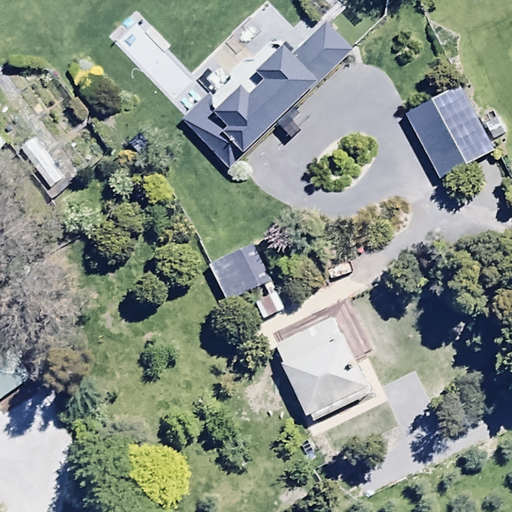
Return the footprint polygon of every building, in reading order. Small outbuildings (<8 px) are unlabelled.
[(223,129),(213,138),(203,147),(228,174),(273,130),(281,138),(303,117),(295,109),(350,56),(324,29),(287,64),(272,47),(209,107),(218,116),(214,120),(223,129)] [(458,87),(399,116),(433,184),(492,155),(458,87)] [(65,179),(31,138),(16,150),(50,192),(65,179)] [(185,211),(197,244),(228,233),(221,213),(217,215),(212,201),(185,211)] [(223,303),(269,282),(253,246),(207,266),(223,303)] [(331,318),(272,346),(281,364),(279,365),(304,419),(308,417),(311,422),(362,398),(359,392),(364,390),(331,318)] [(0,396),(27,379),(0,339),(0,396)]
